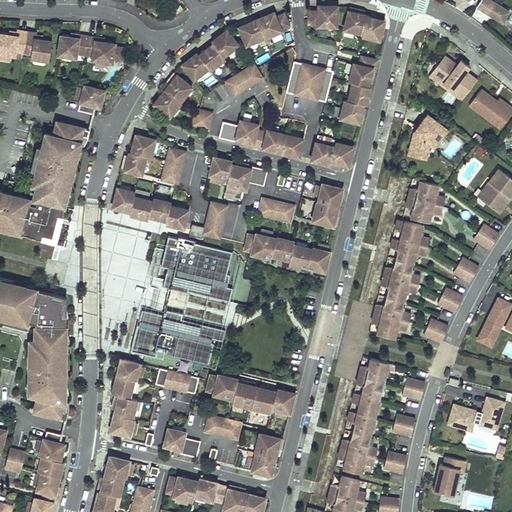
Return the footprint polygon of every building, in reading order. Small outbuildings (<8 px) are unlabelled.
[(490,0),(489,0),(480,0),(477,7),(484,11),(490,0)] [(509,12),(490,0),(484,11),(502,22),(509,12)] [(180,5),(172,11),(175,15),(183,10),(180,5)] [(318,11),(309,11),(308,24),(317,24),(317,26),(336,27),(337,6),(328,6),(328,9),(318,9),(318,11)] [(359,10),(349,7),(343,29),(362,34),(361,36),(379,40),(384,23),(383,23),(374,21),(375,18),(366,16),(366,15),(363,14),(358,13),(359,10)] [(289,26),(284,14),(276,17),(275,16),(265,20),(264,16),(252,21),(248,24),(246,20),(237,25),(246,45),(264,37),(265,39),(282,31),(281,29),(289,26)] [(237,44),(226,30),(217,37),(219,39),(213,44),(198,55),(192,60),(190,58),(181,65),(192,79),(207,67),(208,68),(223,57),(222,56),(237,44)] [(10,35),(0,33),(0,53),(7,54),(19,56),(23,57),(24,52),(26,34),(18,33),(18,36),(10,35)] [(50,60),(53,41),(43,40),(35,38),(35,35),(26,34),(24,52),(32,53),(31,57),(50,60)] [(71,37),(61,35),(58,54),(76,57),(77,53),(85,54),(88,36),(79,35),(79,38),(71,37)] [(123,60),(125,48),(115,46),(116,43),(104,42),(96,40),(96,37),(88,36),(85,54),(94,55),(93,59),(97,60),(109,62),(113,62),(114,59),(123,60)] [(445,55),(433,70),(446,79),(443,83),(451,90),(454,86),(466,95),(477,80),(466,71),(470,66),(461,60),(457,65),(445,55)] [(377,60),(370,58),(368,67),(361,65),(357,83),(360,84),(356,102),(352,101),(347,120),(362,123),(365,113),(362,112),(363,106),(363,104),(366,105),(372,83),(369,83),(370,78),(373,78),(377,60)] [(333,70),(293,61),(286,92),(325,101),(333,70)] [(262,78),(254,64),(226,80),(234,94),(262,78)] [(192,86),(175,73),(168,81),(171,82),(168,86),(166,84),(161,91),(163,93),(160,97),(162,98),(157,105),(156,106),(170,117),(181,102),(192,86)] [(82,98),(79,109),(94,113),(96,105),(97,105),(99,97),(103,98),(104,94),(105,90),(85,85),(85,86),(82,98)] [(482,88),(470,104),(501,127),(511,112),(511,106),(508,104),(506,106),(497,100),(482,88)] [(499,97),(497,100),(506,106),(508,104),(499,97)] [(212,113),(196,110),(192,126),(208,130),(212,113)] [(448,129),(428,113),(414,131),(410,148),(428,152),(430,144),(434,147),(448,129)] [(258,124),(240,120),(239,125),(223,121),(219,137),(235,141),(236,138),(253,142),(253,145),(274,151),(274,148),(281,149),(281,152),(299,157),(304,138),(267,129),(266,132),(257,130),(258,124)] [(90,130),(58,122),(54,136),(46,134),(43,147),(37,171),(33,185),(38,186),(33,204),(29,203),(18,200),(19,196),(9,193),(9,194),(3,192),(0,190),(0,227),(1,228),(1,226),(9,228),(8,230),(22,233),(28,234),(28,235),(42,238),(43,234),(53,236),(58,215),(63,216),(65,207),(62,207),(66,193),(68,193),(72,180),(69,179),(71,171),(74,172),(77,158),(74,158),(76,150),(79,150),(81,144),(83,135),(88,137),(90,130)] [(124,161),(122,171),(142,176),(146,157),(150,158),(155,140),(138,136),(136,145),(133,144),(131,153),(129,153),(128,157),(127,161),(124,161)] [(334,146),(316,141),(311,160),(322,163),(323,160),(331,162),(339,164),(340,161),(348,163),(349,163),(353,146),(335,142),(334,146)] [(43,147),(38,146),(32,170),(37,171),(43,147)] [(185,151),(170,147),(162,179),(178,183),(185,151)] [(410,148),(409,155),(427,159),(428,152),(410,148)] [(79,150),(76,150),(74,158),(77,158),(82,151),(79,150)] [(207,155),(205,160),(213,162),(210,173),(228,178),(227,184),(246,189),(248,181),(264,185),(268,170),(252,166),(251,168),(248,168),(242,166),(243,164),(232,161),(232,163),(223,161),(224,159),(207,155)] [(511,195),(511,177),(500,168),(483,190),(491,196),(486,202),(500,212),(511,195)] [(286,174),(280,173),(277,184),(283,185),(286,174)] [(420,179),(413,178),(410,188),(418,188),(420,179)] [(435,194),(438,184),(420,179),(418,188),(410,188),(406,206),(413,209),(411,217),(429,222),(431,211),(441,214),(445,197),(435,194)] [(318,198),(322,185),(313,183),(310,196),(318,198)] [(318,200),(313,219),(337,225),(339,214),(336,214),(338,208),(341,196),(338,196),(340,188),(323,183),(319,200),(318,200)] [(134,196),(135,192),(117,187),(113,205),(114,205),(122,207),(122,210),(130,212),(141,214),(140,217),(166,223),(167,221),(175,223),(174,225),(185,228),(189,209),(171,205),(171,202),(154,198),(153,201),(134,196)] [(483,190),(478,196),(486,202),(491,196),(483,190)] [(66,193),(62,207),(65,207),(72,194),(68,193),(66,193)] [(294,206),(263,198),(259,213),(290,221),(294,206)] [(211,201),(205,227),(204,233),(220,237),(227,205),(211,201)] [(413,209),(406,206),(403,215),(411,217),(413,209)] [(63,216),(58,215),(53,236),(43,234),(42,238),(56,242),(63,216)] [(423,225),(397,219),(395,228),(402,231),(400,240),(393,238),(390,247),(397,250),(393,267),(385,266),(381,284),(388,287),(384,304),(376,304),(372,322),(379,325),(377,333),(395,338),(397,328),(407,330),(411,313),(401,311),(406,290),(416,292),(420,275),(411,273),(416,252),(425,255),(430,238),(420,235),(423,225)] [(204,233),(205,227),(192,224),(191,230),(204,233)] [(490,248),(499,234),(483,224),(474,238),(490,248)] [(402,231),(395,228),(393,238),(400,240),(402,231)] [(294,241),(277,237),(277,238),(257,234),(256,236),(249,234),(245,249),(252,251),(252,253),(272,258),(272,255),(281,258),(290,260),(289,262),(300,265),(301,262),(308,264),(308,267),(316,269),(317,266),(326,269),(330,252),(313,247),(312,249),(294,244),(294,241)] [(168,236),(160,265),(168,267),(167,271),(166,271),(162,286),(171,288),(174,288),(175,283),(181,285),(186,286),(185,290),(230,301),(233,288),(227,286),(230,274),(227,274),(219,272),(223,258),(230,260),(232,252),(195,242),(195,240),(178,236),(178,238),(168,236)] [(390,247),(385,266),(393,267),(397,250),(390,247)] [(471,281),(479,266),(462,256),(454,272),(471,281)] [(230,260),(223,258),(219,272),(227,274),(230,260)] [(38,396),(34,410),(66,418),(67,411),(63,410),(65,402),(65,392),(62,392),(62,382),(65,382),(66,366),(63,366),(63,356),(66,357),(66,341),(63,341),(63,328),(63,326),(66,326),(66,317),(61,317),(62,300),(51,297),(52,293),(37,289),(36,289),(22,286),(7,281),(6,283),(0,281),(0,311),(29,320),(36,322),(35,325),(30,340),(30,356),(32,356),(31,366),(30,366),(29,382),(31,382),(31,394),(38,396)] [(384,304),(388,287),(381,284),(376,304),(384,304)] [(455,311),(463,295),(446,286),(438,302),(455,311)] [(66,296),(52,293),(51,297),(62,300),(61,317),(66,317),(66,296)] [(499,298),(490,315),(497,319),(499,314),(505,317),(511,304),(499,298)] [(478,338),(488,343),(489,340),(493,341),(502,324),(506,326),(505,328),(511,331),(511,304),(505,317),(499,314),(497,319),(490,315),(478,338)] [(165,314),(142,308),(140,319),(141,320),(140,324),(138,323),(132,347),(138,349),(139,346),(146,348),(145,353),(156,356),(159,345),(167,347),(187,352),(186,357),(195,359),(196,354),(210,358),(214,343),(211,342),(212,338),(223,341),(225,329),(182,318),(183,313),(167,309),(165,314)] [(29,320),(0,311),(0,315),(28,324),(29,320)] [(441,342),(448,326),(431,318),(424,334),(441,342)] [(379,325),(372,322),(369,332),(377,333),(379,325)] [(187,352),(167,347),(166,353),(209,363),(210,358),(196,354),(195,359),(186,357),(187,352)] [(370,358),(363,356),(361,365),(369,365),(370,358)] [(119,365),(118,365),(117,369),(113,384),(116,385),(114,392),(116,393),(113,402),(116,403),(115,407),(112,421),(115,422),(113,429),(113,430),(130,434),(131,432),(134,421),(135,417),(133,417),(135,409),(138,399),(130,397),(132,391),(134,380),(135,379),(136,379),(138,372),(140,366),(141,362),(124,358),(122,366),(119,365)] [(368,445),(389,362),(370,358),(369,365),(361,365),(356,383),(363,387),(361,394),(354,392),(352,401),(359,405),(357,412),(350,411),(347,420),(354,423),(351,438),(343,438),(338,457),(345,461),(343,468),(361,473),(364,463),(373,465),(378,448),(368,445)] [(167,370),(160,368),(156,383),(195,393),(199,377),(191,375),(168,369),(167,370)] [(211,374),(207,389),(214,391),(214,394),(218,395),(230,398),(233,398),(232,402),(234,403),(244,405),(260,409),(269,411),(271,412),(272,408),(278,409),(287,412),(290,412),(294,395),(285,393),(285,390),(263,385),(263,388),(257,387),(251,385),(252,382),(218,374),(218,376),(211,374)] [(425,382),(407,377),(402,394),(421,399),(425,382)] [(363,387),(356,383),(354,392),(361,394),(363,387)] [(230,398),(218,395),(217,400),(229,403),(230,398)] [(454,403),(448,423),(471,431),(474,422),(497,429),(505,402),(491,397),(488,407),(484,405),(481,415),(476,413),(477,411),(454,403)] [(359,405),(352,401),(350,411),(357,412),(359,405)] [(415,418),(397,413),(392,430),(411,435),(415,418)] [(204,435),(240,440),(243,421),(207,415),(204,435)] [(347,420),(343,438),(351,438),(354,423),(347,420)] [(186,432),(168,428),(164,445),(173,447),(181,449),(184,437),(186,432)] [(62,435),(47,431),(45,439),(44,438),(43,441),(40,451),(39,455),(42,456),(38,471),(41,472),(41,475),(38,485),(37,490),(55,494),(57,486),(64,461),(61,460),(62,456),(63,451),(59,451),(61,443),(62,435)] [(154,434),(148,432),(145,444),(151,445),(154,434)] [(283,439),(260,433),(260,435),(257,445),(255,452),(256,452),(255,458),(252,468),(252,470),(269,474),(271,465),(274,466),(276,467),(283,439)] [(200,441),(184,437),(181,449),(180,452),(197,456),(200,441)] [(26,452),(10,448),(5,467),(21,471),(26,452)] [(217,450),(212,448),(209,459),(215,461),(217,450)] [(407,455),(388,450),(384,467),(402,472),(407,455)] [(466,460),(446,455),(444,464),(441,463),(435,491),(455,495),(460,471),(464,472),(466,460)] [(121,496),(126,477),(127,478),(128,474),(131,463),(131,461),(115,457),(113,465),(109,464),(108,469),(106,478),(105,482),(102,481),(97,501),(100,502),(97,511),(113,511),(115,507),(117,496),(118,495),(121,496)] [(345,461),(338,457),(336,466),(343,468),(345,461)] [(161,468),(154,466),(152,473),(159,475),(161,468)] [(341,475),(334,473),(332,483),(339,483),(341,475)] [(351,511),(353,507),(363,510),(367,492),(357,490),(360,480),(341,475),(339,483),(332,483),(327,501),(334,505),(332,511),(351,511)] [(213,501),(216,485),(208,483),(209,480),(199,478),(198,481),(179,476),(178,479),(171,477),(167,492),(174,494),(174,496),(177,497),(189,500),(193,501),(194,496),(213,501)] [(229,485),(223,509),(226,510),(235,511),(261,511),(265,500),(256,498),(257,495),(244,492),(239,491),(240,488),(229,485)] [(149,511),(155,490),(140,487),(133,511),(149,511)] [(36,494),(35,497),(53,502),(56,502),(57,499),(58,495),(55,494),(37,490),(36,494)] [(398,511),(400,498),(380,496),(378,511),(398,511)] [(53,502),(35,497),(34,502),(31,511),(50,511),(51,510),(53,502)] [(9,503),(0,500),(0,509),(10,511),(11,510),(12,504),(9,503)] [(332,511),(334,505),(327,501),(325,511),(328,511),(332,511)]
